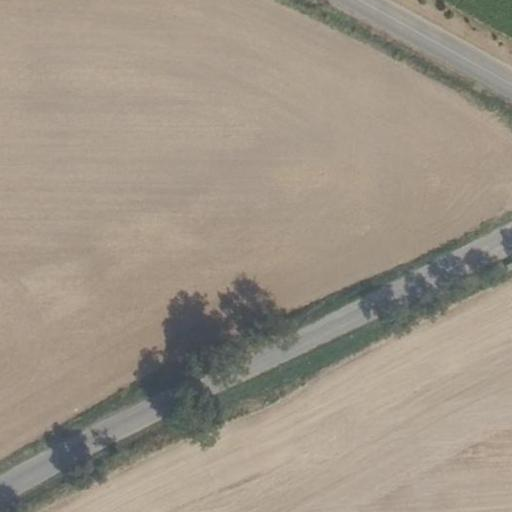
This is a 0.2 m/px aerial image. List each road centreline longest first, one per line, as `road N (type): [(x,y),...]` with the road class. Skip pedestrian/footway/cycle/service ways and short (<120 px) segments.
road 1 (unclassified): [(511,240),(421,293),(174,405),(0,505)]
road 2 (tertiary): [(360,0),(511,85)]
